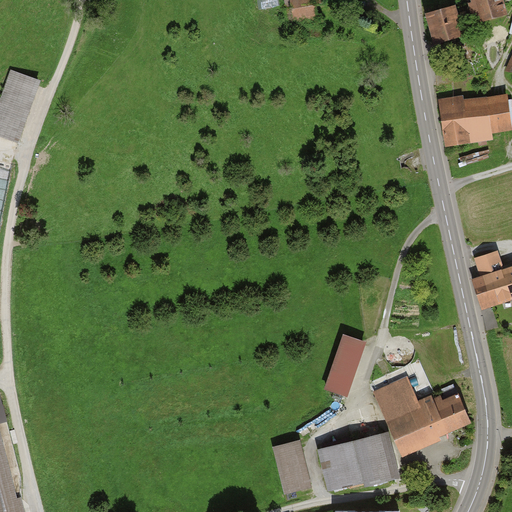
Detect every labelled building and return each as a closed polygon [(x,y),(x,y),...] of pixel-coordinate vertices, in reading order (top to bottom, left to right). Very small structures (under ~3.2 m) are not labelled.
[(279,6),(278,0),(256,0),(258,10),(279,6)] [(315,0),(289,0),(294,25),(319,21),(315,0)] [(501,0),(473,0),(474,2),(467,4),(470,14),(477,12),(479,20),(505,13),(501,0)] [(454,8),(428,16),(436,41),(462,34),(454,8)] [(303,28),(303,37),(322,36),(322,27),(303,28)] [(0,134),(21,142),(42,81),(12,70),(0,104),(0,134)] [(440,101),(445,142),(511,132),(511,114),(509,91),(440,101)] [(472,278),(483,309),(511,298),(511,268),(504,247),(475,257),(481,275),(472,278)] [(348,395),(367,341),(345,333),(326,387),(348,395)] [(376,391),(403,451),(473,421),(459,387),(422,403),(410,376),(376,391)] [(22,511),(0,421),(0,511),(22,511)] [(319,445),(329,491),(401,476),(391,430),(319,445)] [(302,440),(274,446),(285,494),(314,488),(302,440)]
